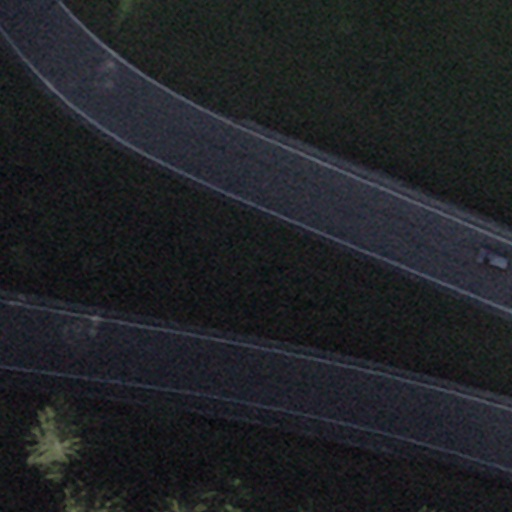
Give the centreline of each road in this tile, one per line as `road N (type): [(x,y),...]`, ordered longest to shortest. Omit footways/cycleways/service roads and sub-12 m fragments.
road 1 (tertiary): [(22,0),(99,84),(183,138),(511,277)]
road 2 (tertiary): [(511,440),(281,381),(0,334)]
